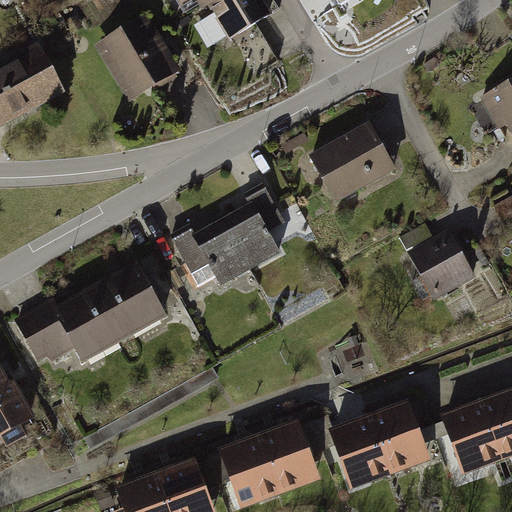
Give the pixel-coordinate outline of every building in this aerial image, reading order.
[(231,0),(201,0),(211,14),(213,12),(231,0)] [(265,0),(231,0),(213,12),(233,42),(275,14),(265,0)] [(147,14),(95,45),(132,105),(183,73),(147,14)] [(73,37),(84,31),(78,20),(67,25),(73,37)] [(242,41),(260,73),(279,62),(262,30),(242,41)] [(0,129),(67,95),(41,45),(0,65),(0,129)] [(511,92),(497,101),(511,127),(511,92)] [(370,130),(316,161),(339,203),(394,172),(370,130)] [(267,206),(236,222),(263,273),(294,257),(267,206)] [(232,289),(263,273),(236,222),(205,238),(232,289)] [(452,231),(415,253),(447,308),(484,286),(452,231)] [(138,269),(95,292),(124,345),(167,322),(138,269)] [(85,366),(124,345),(95,292),(56,313),(76,350),(85,366)] [(49,355),(53,362),(76,350),(56,313),(52,304),(19,322),(39,360),(49,355)] [(0,388),(10,382),(0,365),(0,388)] [(13,380),(10,382),(0,388),(0,440),(36,418),(13,380)] [(511,398),(490,407),(511,463),(511,398)] [(475,482),(511,467),(511,463),(490,407),(452,422),(475,482)] [(414,411),(376,425),(398,483),(436,469),(414,411)] [(361,497),(398,483),(376,425),(339,439),(361,497)] [(312,434),(272,448),(294,509),(334,495),(312,434)] [(250,511),(285,511),(294,509),(272,448),(233,462),(250,511)] [(219,511),(208,475),(169,487),(176,511),(219,511)] [(128,511),(176,511),(169,487),(125,501),(128,511)]
